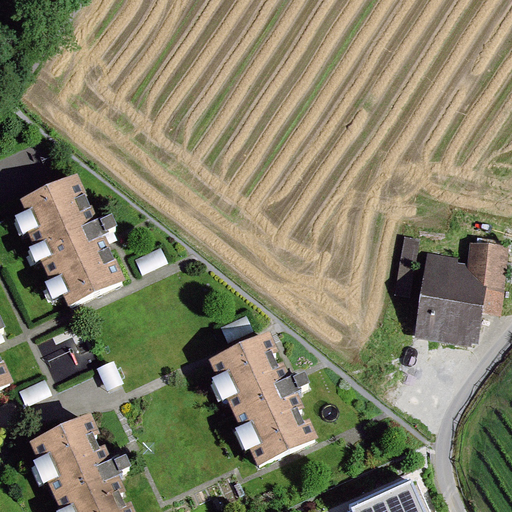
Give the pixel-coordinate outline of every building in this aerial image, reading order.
[(98,237),(75,188),(26,211),(72,308),(121,285),(98,237)] [(410,298),(420,240),(405,237),(394,295),(410,298)] [(467,260),(428,254),(415,338),(471,347),(472,344),(479,344),(483,313),(501,317),(509,248),(470,243),(467,260)] [(41,345),(54,376),(86,363),(73,332),(41,345)] [(283,381),(269,348),(216,370),(256,468),(310,446),(283,381)] [(0,391),(9,387),(0,368),(0,391)] [(89,431),(36,453),(60,511),(122,511),(100,457),(89,431)] [(438,511),(426,485),(364,511),(438,511)]
